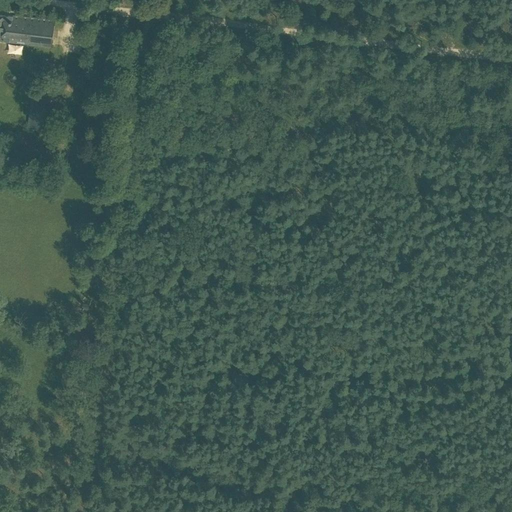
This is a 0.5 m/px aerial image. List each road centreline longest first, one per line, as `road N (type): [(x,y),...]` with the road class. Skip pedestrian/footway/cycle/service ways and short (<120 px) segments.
road 1 (track): [(146,15),(66,511)]
road 2 (track): [(511,59),(67,4)]
